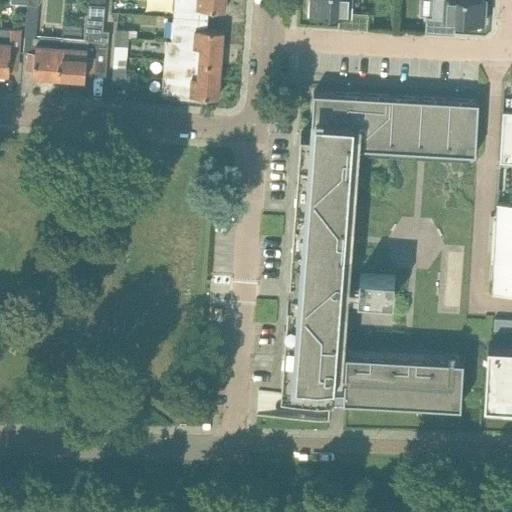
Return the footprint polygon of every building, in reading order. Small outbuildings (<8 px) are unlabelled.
[(84,36),(62,35),(62,36),(59,76),(85,78),(86,69),(94,70),(94,69),(106,69),(108,30),(103,30),(104,0),(90,0),(90,4),(89,4),(89,13),(86,13),(84,36)] [(225,10),(225,0),(173,0),(173,15),(206,18),(207,8),(225,10)] [(307,0),(307,10),(338,12),(338,26),(367,28),(368,11),(350,10),(350,0),(307,0)] [(433,0),(432,15),(426,15),(425,31),(454,33),(455,19),(487,21),(488,4),(484,4),(484,0),(433,0)] [(222,45),(223,30),(205,28),(206,18),(173,15),(172,40),(222,45)] [(0,71),(9,72),(10,64),(18,64),(21,27),(11,27),(11,28),(0,26),(0,71)] [(129,29),(116,28),(116,36),(128,37),(129,29)] [(41,35),(40,43),(36,43),(35,51),(27,51),(26,65),(34,66),(33,75),(59,76),(62,36),(41,35)] [(128,37),(116,36),(115,44),(127,45),(128,37)] [(221,64),(222,45),(172,40),(165,40),(164,60),(221,64)] [(219,81),(221,64),(164,60),(163,77),(219,81)] [(126,67),(113,66),(113,74),(125,74),(126,67)] [(113,74),(112,82),(124,83),(125,74),(113,74)] [(218,96),(219,81),(163,77),(162,97),(198,98),(199,95),(218,96)] [(312,123),(312,126),(354,128),(359,128),(358,145),(376,146),(395,147),(403,148),(473,152),(476,152),(479,99),(314,90),(312,115),(312,123)] [(511,110),(503,110),(500,161),(511,161),(511,110)] [(281,391),(281,393),(330,396),(331,396),(334,397),(334,395),(344,395),(344,385),(335,384),(339,326),(340,313),(341,306),(342,283),(344,259),(345,247),(352,159),(352,151),(352,148),(354,128),(312,126),(311,133),(301,132),(300,147),(299,155),(290,279),(293,280),(291,303),(288,302),(281,391)] [(511,202),(497,202),(497,213),(493,213),(491,262),(494,262),(492,292),(511,293),(511,202)] [(360,271),(358,294),(394,297),(395,274),(360,271)] [(511,345),(488,344),(485,404),(511,405),(511,345)] [(344,395),(344,396),(461,403),(464,356),(346,349),(344,385),(344,395)]
